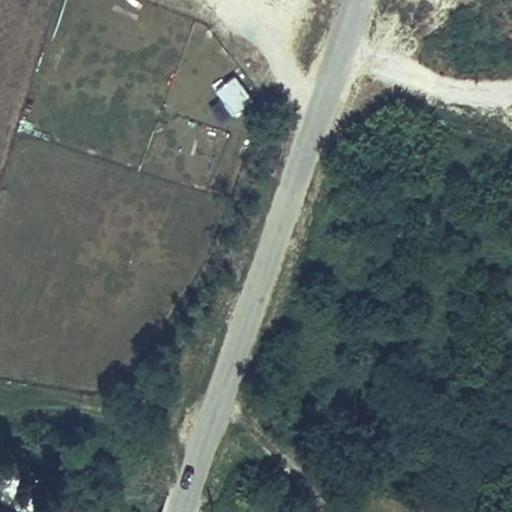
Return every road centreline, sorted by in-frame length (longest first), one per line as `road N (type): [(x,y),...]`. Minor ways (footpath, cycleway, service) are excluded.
road 1 (tertiary): [(354,0),(216,383),(179,511)]
road 2 (track): [(216,383),(329,498),(369,511)]
